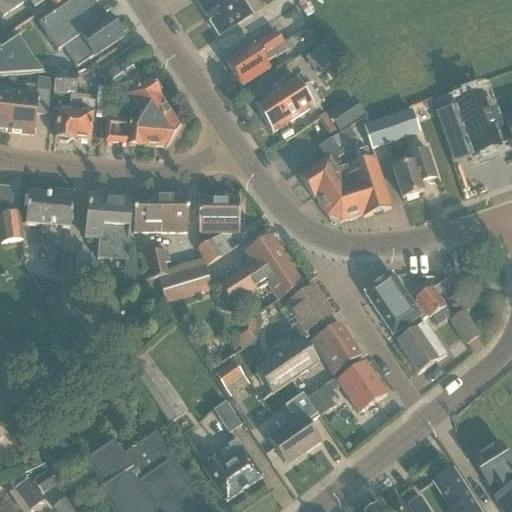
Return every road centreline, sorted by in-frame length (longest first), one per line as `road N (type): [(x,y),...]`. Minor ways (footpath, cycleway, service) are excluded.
road 1 (residential): [(234,144),(170,173),(0,157)]
road 2 (residential): [(427,420),(319,262),(324,239)]
road 3 (tertiary): [(324,239),(402,246),(508,214)]
road 4 (tertiary): [(234,144),(139,0)]
road 5 (tertiary): [(313,511),(427,420)]
road 6 (tertiary): [(324,239),(279,206),(234,144)]
